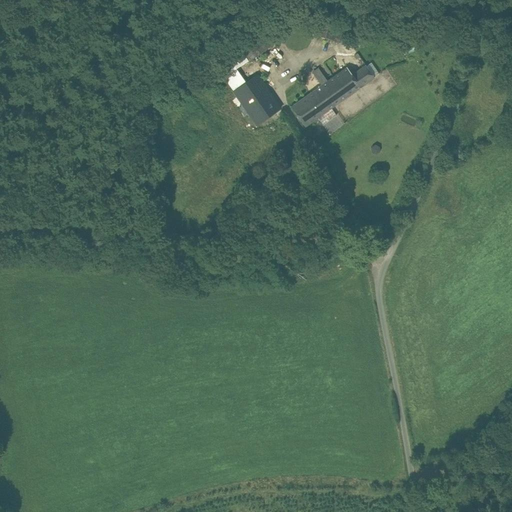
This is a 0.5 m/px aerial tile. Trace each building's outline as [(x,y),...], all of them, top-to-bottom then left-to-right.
[(312,25),(311,33),(340,42),(344,34),(312,25)] [(257,45),(243,55),(249,62),(282,37),(276,30),(257,45)] [(219,70),(234,91),(245,83),(231,63),(219,70)] [(318,117),(331,108),(374,77),(365,65),(352,74),(347,67),(327,81),(321,85),(291,106),(305,126),(318,117)] [(313,73),(321,85),(327,81),(319,68),(313,73)] [(280,108),(257,75),(245,83),(234,91),(257,124),(280,108)] [(331,108),(318,117),(323,125),(337,115),(331,108)]
